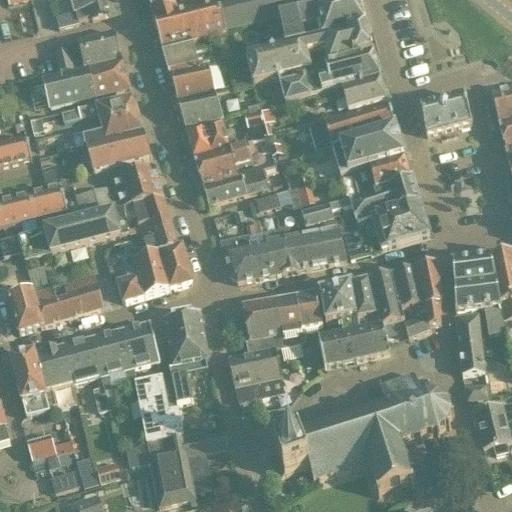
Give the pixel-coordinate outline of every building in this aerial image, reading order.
[(7,0),(9,9),(32,4),(30,0),(7,0)] [(109,19),(104,0),(70,0),(75,18),(56,23),(59,34),(79,28),(79,26),(92,22),(92,24),(109,19)] [(146,0),(153,21),(152,21),(161,54),(193,45),(193,46),(226,37),(226,35),(279,22),(278,21),(356,1),(355,0),(236,0),(218,5),(217,4),(177,14),(172,0),(146,0)] [(278,21),(279,22),(286,50),(304,45),(301,30),(319,25),(322,41),(364,30),(356,1),(278,21)] [(329,69),(373,58),(364,30),(322,41),(304,45),(286,50),(246,60),(253,89),(277,83),(312,73),(307,56),(325,51),(329,69)] [(84,71),(121,62),(114,37),(77,45),(84,71)] [(213,62),(198,66),(193,46),(193,45),(161,54),(169,81),(207,70),(214,68),(213,62)] [(55,58),(60,77),(72,74),(67,54),(55,58)] [(285,109),(314,101),(380,83),(373,58),(329,69),(312,73),(277,83),(285,109)] [(42,84),(49,113),(129,93),(122,64),(42,84)] [(226,65),(219,67),(221,74),(225,76),(228,75),(226,65)] [(215,98),(207,70),(169,81),(177,106),(215,97),(215,98)] [(380,83),(314,101),(316,108),(344,101),(348,115),(387,105),(380,83)] [(511,92),(492,98),(498,125),(511,121),(511,92)] [(215,98),(215,97),(177,106),(185,135),(216,126),(222,124),(215,98)] [(99,118),(101,127),(137,119),(132,101),(62,118),(65,128),(82,124),(81,122),(99,118)] [(426,142),(471,130),(464,102),(419,114),(426,142)] [(260,116),(261,116),(262,116),(259,105),(246,109),(249,119),(260,116)] [(331,152),(395,133),(388,109),(324,127),(310,130),(317,156),(331,152)] [(262,116),(261,116),(265,130),(275,127),(271,113),(262,116)] [(260,116),(249,119),(245,120),(248,133),(263,129),(260,116)] [(137,119),(101,127),(103,137),(83,141),(86,150),(143,137),(137,119)] [(506,155),(511,153),(511,121),(498,125),(506,155)] [(41,124),(31,126),(34,139),(44,136),(41,124)] [(222,124),(216,126),(185,135),(193,162),(230,152),(222,124)] [(23,128),(15,130),(17,136),(24,135),(23,128)] [(268,140),(265,130),(265,128),(263,129),(248,133),(252,145),(268,140)] [(352,178),(404,162),(395,133),(331,152),(340,181),(352,178)] [(86,150),(91,166),(93,177),(151,163),(143,137),(86,150)] [(25,143),(0,149),(0,173),(31,166),(31,167),(32,166),(26,142),(25,142),(25,143)] [(48,155),(45,143),(37,145),(40,157),(48,155)] [(203,192),(237,181),(235,172),(252,167),(249,158),(254,156),(251,146),(246,148),(246,147),(230,152),(224,154),(193,162),(203,192)] [(279,149),(271,151),(273,159),(281,157),(279,149)] [(369,173),(352,178),(359,201),(412,187),(404,162),(369,173)] [(137,189),(157,183),(153,171),(113,182),(117,197),(138,192),(137,189)] [(242,179),(237,181),(203,192),(209,211),(269,193),(263,173),(259,174),(258,172),(242,177),(242,179)] [(303,189),(301,181),(291,184),(293,191),(303,189)] [(132,209),(163,202),(157,183),(137,189),(138,192),(117,197),(119,206),(110,208),(106,194),(82,200),(76,201),(77,205),(81,222),(81,224),(122,212),(132,209)] [(357,228),(365,226),(377,222),(419,210),(412,187),(359,201),(351,204),(351,202),(342,204),(343,206),(301,219),(305,232),(320,227),(333,223),(331,216),(352,210),(357,228)] [(311,191),(297,195),(301,212),(315,208),(311,191)] [(68,217),(61,193),(60,193),(60,194),(30,202),(35,225),(38,235),(48,232),(45,222),(66,217),(66,218),(68,217)] [(297,195),(290,196),(294,213),(301,212),(297,195)] [(278,199),(271,201),(273,206),(275,213),(282,211),(278,199)] [(273,206),(271,201),(256,205),(260,218),(275,213),(273,206)] [(30,202),(0,209),(0,218),(4,233),(35,225),(30,202)] [(169,222),(163,202),(132,209),(122,212),(126,229),(137,226),(138,231),(169,222)] [(74,223),(81,222),(77,205),(70,207),(74,223)] [(252,220),(260,218),(256,205),(249,208),(252,220)] [(378,228),(373,229),(382,256),(429,242),(419,210),(377,222),(378,228)] [(129,239),(126,229),(122,212),(81,224),(17,240),(21,257),(23,266),(129,239)] [(236,220),(238,228),(246,225),(244,217),(236,220)] [(148,260),(178,252),(169,222),(138,231),(135,231),(137,238),(141,237),(148,260)] [(320,237),(329,270),(345,266),(338,238),(343,237),(342,233),(339,222),(333,223),(320,227),(321,230),(323,236),(320,237)] [(374,258),(365,226),(357,228),(342,233),(343,237),(350,265),(374,258)] [(309,274),(300,240),(294,242),(291,230),(280,233),(281,234),(280,234),(292,278),(309,274)] [(320,237),(323,236),(321,230),(312,232),(313,237),(300,240),(309,274),(329,270),(320,237)] [(273,282),(292,278),(280,234),(272,236),(275,245),(263,248),(273,282)] [(21,257),(17,240),(0,244),(0,249),(3,262),(21,257)] [(273,282),(263,248),(251,251),(249,241),(240,243),(242,253),(246,252),(255,286),(273,282)] [(246,252),(242,253),(240,243),(221,248),(223,257),(222,257),(231,286),(238,290),(255,286),(246,252)] [(140,281),(117,288),(123,308),(188,290),(190,289),(191,288),(192,287),(192,285),(183,250),(178,252),(148,260),(135,264),(140,281)] [(501,311),(504,328),(511,325),(511,257),(491,261),(495,278),(492,279),(494,287),(496,287),(501,311)] [(501,311),(496,287),(494,287),(492,279),(495,278),(491,261),(454,269),(456,317),(482,314),(501,311)] [(118,268),(109,271),(112,281),(121,278),(118,268)] [(418,273),(432,336),(442,334),(441,318),(443,299),(436,268),(418,273)] [(405,331),(409,344),(432,336),(418,273),(369,285),(377,321),(369,323),(371,333),(384,331),(404,326),(401,315),(407,313),(411,327),(407,329),(405,331)] [(43,333),(103,315),(94,281),(32,300),(43,333)] [(369,323),(377,321),(369,285),(351,290),(358,334),(363,333),(361,324),(369,323)] [(359,335),(358,334),(351,290),(320,298),(326,329),(341,326),(343,338),(359,335)] [(43,333),(32,300),(30,293),(9,299),(7,302),(19,341),(43,333)] [(297,303),(303,334),(321,330),(314,299),(297,303)] [(305,345),(304,340),(303,334),(297,303),(276,307),(284,339),(277,341),(280,354),(296,350),(303,349),(305,345)] [(276,355),(280,354),(277,341),(284,339),(276,307),(243,312),(246,330),(244,334),(245,340),(248,343),(250,350),(247,351),(248,360),(276,355)] [(199,319),(163,326),(172,371),(168,372),(171,384),(176,410),(176,409),(192,406),(186,379),(206,375),(204,366),(208,365),(199,319)] [(462,380),(484,378),(477,321),(456,323),(462,380)] [(91,344),(104,395),(112,393),(108,380),(124,375),(126,383),(136,380),(134,373),(159,366),(149,328),(91,344)] [(371,333),(318,345),(324,373),(390,359),(384,331),(371,333)] [(106,403),(104,395),(91,344),(61,351),(67,374),(71,390),(96,383),(98,392),(93,394),(99,417),(109,414),(106,403)] [(71,390),(67,374),(61,351),(40,357),(46,379),(40,381),(43,397),(71,390)] [(282,383),(276,355),(248,360),(228,364),(234,394),(235,393),(239,408),(284,399),(281,383),(282,383)] [(40,381),(46,379),(40,357),(10,365),(25,422),(48,416),(48,414),(52,413),(48,401),(44,402),(43,397),(40,381)] [(299,448),(266,459),(267,463),(278,460),(284,478),(274,482),(275,486),(308,475),(312,489),(317,487),(318,490),(321,489),(320,486),(335,481),(336,484),(339,483),(338,480),(351,475),(352,478),(355,477),(355,474),(368,470),(376,495),(373,496),(374,499),(377,498),(378,501),(382,500),(381,497),(393,493),(401,491),(409,488),(410,491),(413,490),(412,487),(416,486),(415,483),(412,484),(406,466),(409,465),(408,462),(404,462),(401,450),(420,444),(421,447),(423,446),(423,443),(437,439),(438,441),(440,441),(439,437),(447,432),(450,434),(451,432),(448,430),(451,420),(454,421),(454,419),(451,418),(447,409),(450,407),(448,405),(445,407),(439,402),(440,399),(438,398),(436,402),(427,401),(427,398),(424,398),(425,401),(422,402),(414,380),(380,391),(384,405),(369,410),(368,408),(365,409),(365,411),(352,416),(351,413),(348,414),(349,417),(336,421),(335,419),(332,420),(333,422),(319,427),(318,425),(315,426),(316,428),(301,433),(300,431),(297,432),(298,434),(295,435),(299,448)] [(161,381),(134,387),(146,449),(183,441),(178,414),(176,409),(176,410),(171,384),(162,386),(161,381)] [(467,407),(488,404),(486,390),(465,393),(467,407)] [(112,393),(104,395),(106,403),(114,401),(112,393)] [(511,422),(505,425),(501,410),(474,417),(484,456),(494,453),(497,461),(508,458),(506,450),(511,449),(510,446),(511,446),(511,422)] [(0,414),(0,446),(9,444),(4,430),(0,414)] [(202,437),(183,441),(146,449),(158,511),(194,505),(185,461),(227,453),(224,437),(203,441),(202,437)] [(51,440),(26,447),(32,469),(33,468),(48,464),(50,472),(51,475),(60,473),(59,470),(57,461),(54,451),(51,440)] [(130,473),(150,469),(146,450),(126,453),(130,473)] [(69,458),(57,461),(59,470),(70,467),(71,467),(69,458)] [(48,464),(33,468),(35,476),(50,472),(48,464)] [(96,473),(101,490),(121,484),(116,467),(96,473)] [(205,471),(190,474),(193,486),(208,482),(205,471)] [(54,500),(77,493),(73,478),(50,484),(54,500)]
